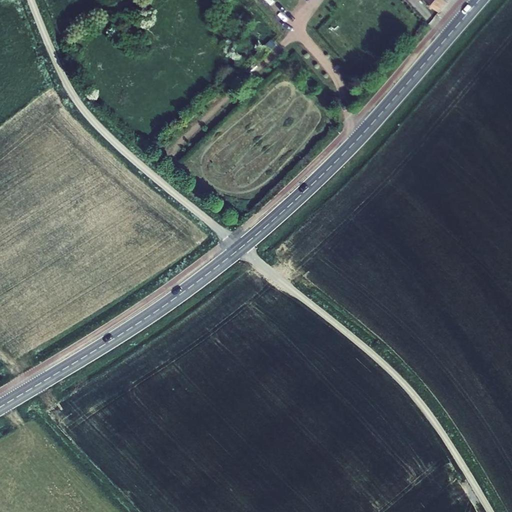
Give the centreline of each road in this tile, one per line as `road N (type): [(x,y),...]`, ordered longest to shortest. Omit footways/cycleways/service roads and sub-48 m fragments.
road 1 (unclassified): [(240,248),(404,384),(490,511)]
road 2 (secondary): [(240,248),(364,132),(479,0)]
road 3 (unclassified): [(30,0),(76,101),(132,160),(240,248)]
road 4 (secondary): [(0,407),(142,321),(240,248)]
